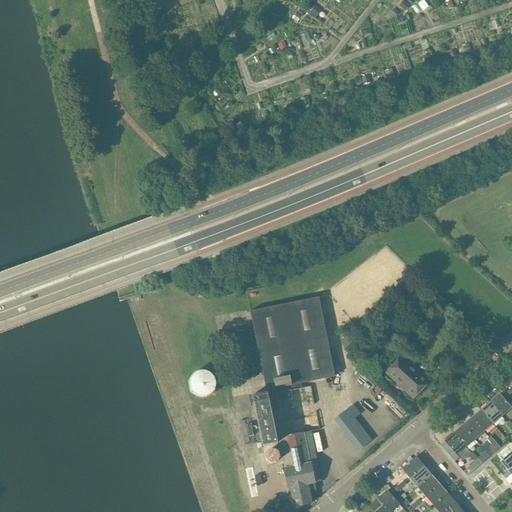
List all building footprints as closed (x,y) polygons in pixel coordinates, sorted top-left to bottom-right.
[(418,5),(422,10),(428,6),(424,0),(418,5)] [(451,0),(446,2),(449,10),(454,8),(451,0)] [(409,5),(404,1),(400,7),(405,11),(405,10),(406,11),(409,7),(408,6),(409,5)] [(310,12),(315,17),(321,10),(315,5),(310,12)] [(401,14),(394,9),(390,14),(395,18),(397,15),(399,16),(401,14)] [(272,14),(268,20),(275,24),(279,18),(272,14)] [(221,28),(218,21),(212,23),(215,30),(221,28)] [(160,29),(160,30),(166,28),(164,22),(155,25),(157,30),(160,29)] [(303,44),(311,41),(308,33),(300,36),(303,44)] [(191,53),(186,49),(181,55),(186,59),(191,53)] [(261,54),(263,60),(269,58),(266,52),(261,54)] [(429,54),(423,56),(425,63),(432,60),(429,54)] [(392,68),(384,71),(387,79),(393,77),(395,77),(392,68)] [(362,78),(364,85),(371,82),(369,76),(365,77),(362,78)] [(355,89),(352,81),(349,82),(346,83),(349,92),(352,91),(355,89)] [(222,109),(228,101),(223,97),(217,105),(222,109)] [(305,99),(302,100),(304,107),(311,105),(308,98),(305,99)] [(258,443),(258,446),(259,449),(264,448),(263,446),(281,443),(286,468),(287,482),(289,488),(291,488),(294,507),(312,504),(310,494),(308,484),(315,483),(311,463),(310,463),(304,433),(321,430),(312,386),(303,388),(302,384),(336,378),(320,298),(251,312),(267,391),(270,391),(272,400),(271,400),(269,392),(253,396),(263,442),(258,443)] [(401,356),(386,372),(414,398),(429,382),(401,356)] [(217,390),(208,368),(187,376),(195,398),(217,390)] [(500,395),(490,402),(502,416),(511,408),(500,395)] [(493,424),(502,416),(490,402),(481,410),(493,424)] [(348,410),(335,420),(359,450),(371,440),(348,410)] [(484,432),(493,424),(481,410),(472,418),(484,432)] [(475,440),(484,432),(472,418),(463,426),(475,440)] [(465,448),(475,440),(463,426),(454,434),(465,448)] [(467,458),(470,456),(472,455),(471,454),(465,448),(454,434),(440,446),(455,462),(459,458),(456,455),(461,451),(467,458)] [(492,445),(496,442),(491,437),(489,438),(488,439),(492,445)] [(485,451),(490,457),(501,448),(496,442),(492,445),(485,451)] [(269,463),(280,459),(276,447),(264,451),(269,463)] [(511,451),(501,462),(509,471),(511,467),(511,451)] [(402,469),(410,478),(423,466),(415,457),(413,460),(410,457),(400,466),(402,469)] [(482,463),(478,458),(474,461),(475,462),(463,472),(467,476),(482,463)] [(431,475),(423,466),(410,478),(418,487),(431,475)] [(256,486),(263,485),(261,475),(255,476),(256,486)] [(439,485),(431,475),(418,487),(426,496),(439,485)] [(407,484),(405,483),(404,481),(398,486),(401,489),(407,484)] [(447,494),(439,485),(426,496),(434,505),(447,494)] [(396,494),(401,489),(398,486),(393,490),(396,494)] [(388,491),(379,499),(390,511),(399,504),(388,491)] [(444,511),(455,503),(447,494),(434,505),(439,511),(444,511)] [(406,507),(406,506),(410,503),(405,498),(402,501),(406,507)] [(374,511),(390,511),(379,499),(369,507),(374,511)] [(422,502),(421,501),(419,499),(414,504),(417,507),(422,502)] [(462,511),(455,503),(444,511),(462,511),(463,511),(462,511)]
